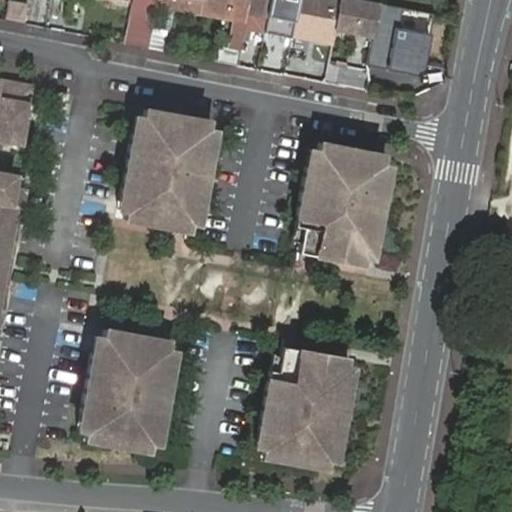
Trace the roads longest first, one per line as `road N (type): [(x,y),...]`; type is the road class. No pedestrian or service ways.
road 1 (residential): [(464,141),(0,48)]
road 2 (tertiary): [(464,141),(403,511)]
road 3 (residential): [(308,511),(19,488)]
road 4 (tertiary): [(492,0),(464,141)]
